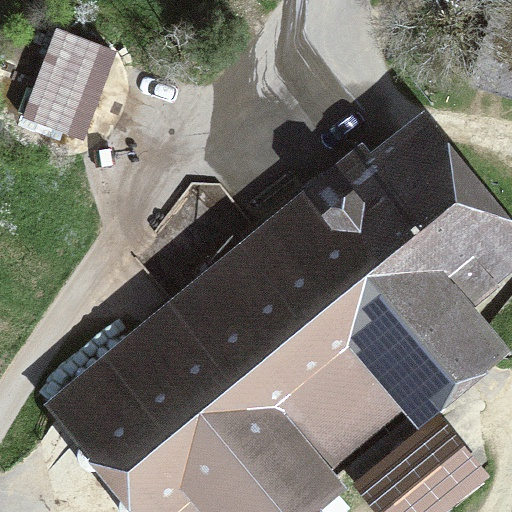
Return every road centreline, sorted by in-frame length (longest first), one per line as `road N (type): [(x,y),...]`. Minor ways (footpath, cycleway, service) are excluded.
road 1 (track): [(309,0),(163,175),(0,407)]
road 2 (track): [(511,141),(407,116),(364,96),(298,14)]
